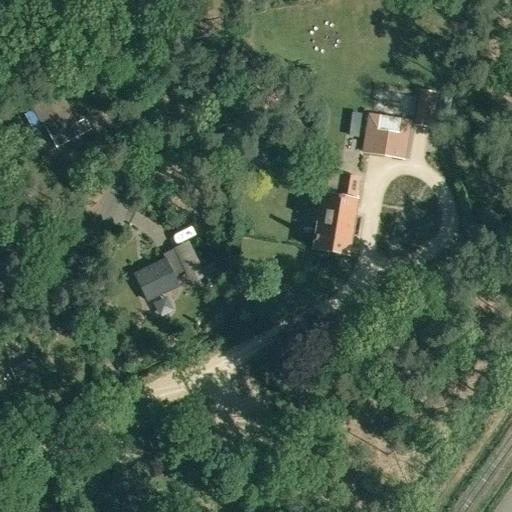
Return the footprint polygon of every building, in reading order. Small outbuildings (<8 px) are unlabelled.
[(44,128),(45,127),(56,148),(68,141),(63,130),(75,124),(59,94),(33,107),(44,128)] [(369,116),(368,122),(363,152),(404,159),(409,123),(369,116)] [(338,184),(323,182),(313,251),(347,255),(355,201),(354,201),(357,178),(339,176),(338,184)] [(161,279),(172,274),(165,260),(134,275),(147,301),(167,291),(161,279)] [(168,416),(150,422),(143,424),(154,456),(178,448),(168,416)]
